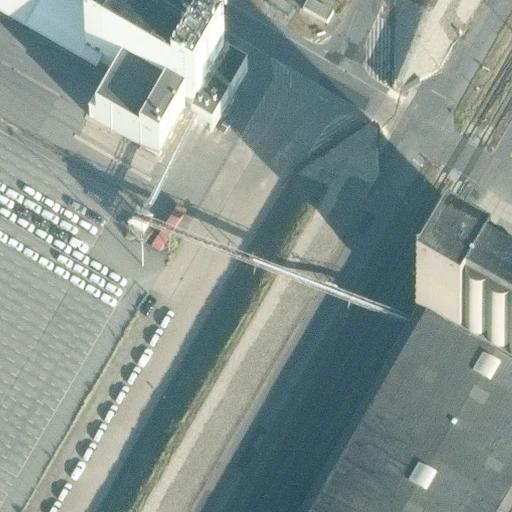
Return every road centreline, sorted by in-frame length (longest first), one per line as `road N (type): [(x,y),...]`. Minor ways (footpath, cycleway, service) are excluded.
road 1 (unclassified): [(85,511),(330,80)]
road 2 (unclassified): [(511,186),(330,80)]
road 3 (unclassified): [(330,80),(193,0)]
